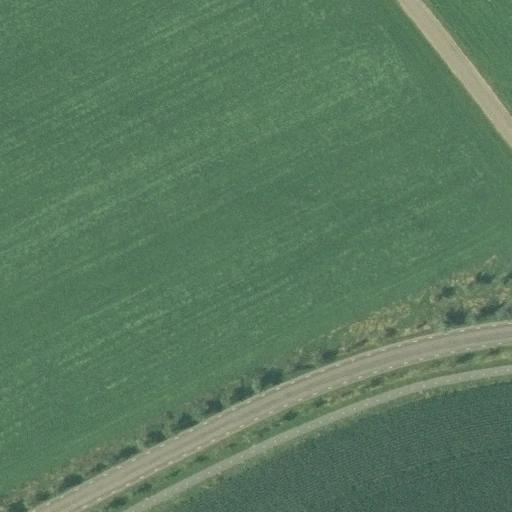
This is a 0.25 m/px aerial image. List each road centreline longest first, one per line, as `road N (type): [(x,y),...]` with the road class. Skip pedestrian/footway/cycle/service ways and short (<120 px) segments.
road 1 (tertiary): [(55,511),(258,408),(361,366),(511,333)]
road 2 (unclassified): [(511,134),(404,0)]
